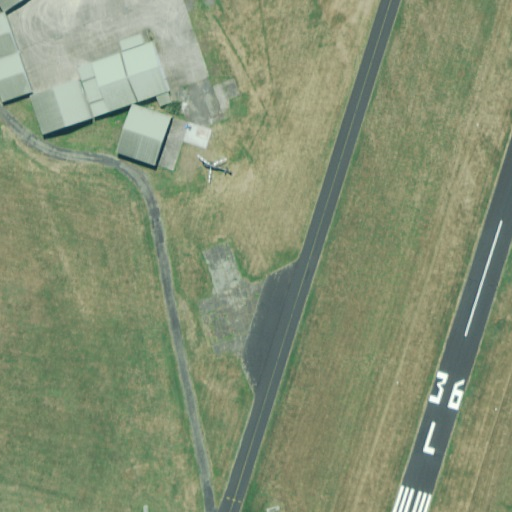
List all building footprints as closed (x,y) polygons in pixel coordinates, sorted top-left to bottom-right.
[(0,0),(8,11),(25,0),(0,0)] [(0,58),(22,51),(8,11),(0,13),(0,58)] [(175,91),(158,42),(149,45),(145,33),(124,41),(127,50),(80,67),(84,78),(98,117),(160,96),(163,107),(175,103),(171,92),(175,91)] [(35,91),(22,51),(0,58),(0,79),(7,100),(35,91)] [(98,117),(84,78),(36,95),(34,96),(47,134),(98,117)] [(175,119),(136,105),(119,153),(139,159),(159,166),(175,119)]
